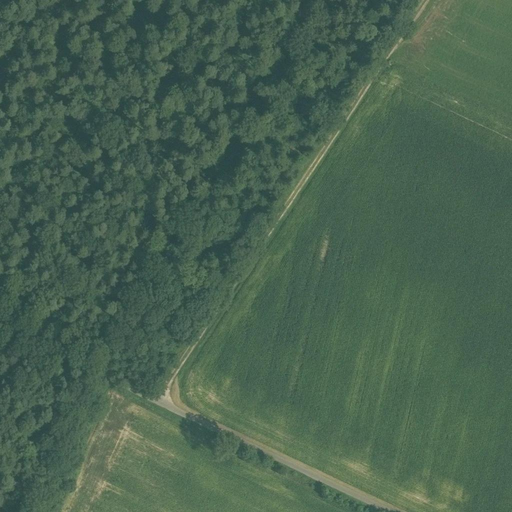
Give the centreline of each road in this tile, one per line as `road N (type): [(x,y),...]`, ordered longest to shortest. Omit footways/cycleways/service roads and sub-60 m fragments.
road 1 (track): [(0,295),(244,436)]
road 2 (unclassified): [(399,511),(244,436)]
